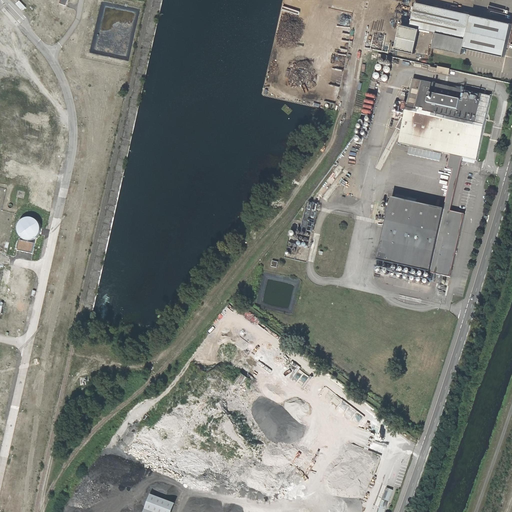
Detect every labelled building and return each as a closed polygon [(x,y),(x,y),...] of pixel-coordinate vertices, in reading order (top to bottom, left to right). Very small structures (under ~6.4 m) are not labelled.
[(511,21),(511,20),(421,0),(416,0),(411,24),(421,26),(437,30),(467,36),(465,45),(505,54),(508,38),(511,21)] [(415,50),(421,26),(411,24),(402,22),(396,46),(415,50)] [(463,49),(465,45),(467,36),(437,30),(434,43),(463,49)] [(366,50),(385,49),(384,41),(365,42),(366,50)] [(453,167),(444,207),(451,209),(464,155),(477,159),(486,117),(491,94),(413,77),(399,141),(451,153),(448,166),(453,167)] [(403,100),(397,99),(395,111),(401,112),(403,100)] [(378,259),(451,275),(465,212),(451,209),(444,207),(400,198),(395,196),(392,196),(378,259)] [(305,216),(316,219),(318,209),(307,207),(305,216)] [(312,230),(314,221),(304,219),(302,228),(312,230)] [(293,362),(287,358),(283,363),(289,368),(293,362)] [(398,431),(408,438),(410,435),(400,428),(398,431)] [(175,511),(179,502),(154,493),(147,511),(175,511)]
